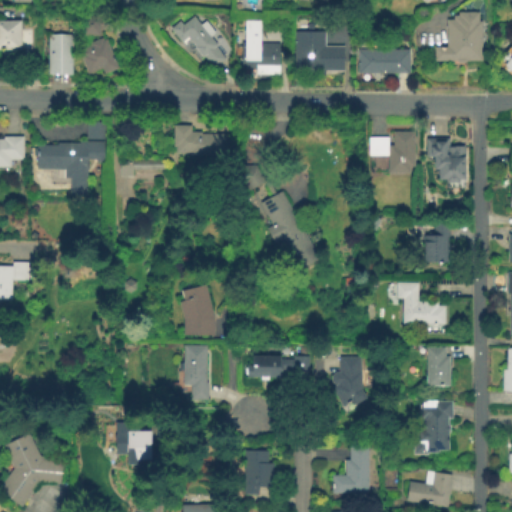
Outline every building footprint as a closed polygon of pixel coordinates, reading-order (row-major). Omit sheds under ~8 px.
[(482,60),(433,61),(433,47),(445,47),(445,20),(451,20),(451,16),(457,16),(457,12),(476,12),(476,21),(482,21),(482,60)] [(99,35),(80,35),(80,17),(99,18),(99,35)] [(211,69),(185,37),(180,42),(169,29),(178,21),(182,26),(192,17),(199,26),(204,21),(214,33),(209,38),(225,57),(211,69)] [(29,49),(0,49),(0,20),(19,20),(20,30),(29,29),(29,49)] [(279,76),(254,76),(254,69),(240,69),(239,42),(244,42),(243,20),(259,20),(260,43),(278,43),(279,76)] [(341,71),(320,71),(320,77),(303,77),(303,64),(293,64),(294,31),(323,32),(323,47),(342,47),(341,71)] [(71,75),(46,75),(46,34),(70,34),(71,75)] [(117,68),(102,75),(99,68),(88,73),(76,50),(100,38),(101,41),(104,40),(117,68)] [(407,73),(356,72),(356,50),(407,50),(407,73)] [(511,72),(502,65),(511,52),(511,72)] [(40,65),(40,80),(27,79),(27,65),(40,65)] [(102,139),(103,121),(85,120),(84,138),(102,139)] [(175,153),(175,146),(172,146),(172,124),(189,124),(189,131),(199,131),(199,134),(229,134),(229,156),(188,156),(188,153),(175,153)] [(413,173),(386,173),(386,156),(367,156),(367,137),(386,137),(386,146),(392,146),(392,132),(413,132),(413,173)] [(0,169),(0,141),(2,141),(2,137),(21,136),(22,159),(9,159),(9,169),(0,169)] [(85,199),(68,199),(68,178),(62,178),(62,169),(35,169),(35,145),(56,145),(56,142),(79,143),(79,137),(85,137),(85,141),(102,142),(102,162),(86,161),(85,199)] [(465,178),(457,178),(457,183),(445,183),(445,179),(438,179),(438,169),(433,169),(432,156),(424,157),(424,138),(448,138),(448,146),(465,146),(465,178)] [(164,171),(132,171),(132,177),(119,177),(119,158),(164,158),(164,171)] [(233,166),(254,165),(260,176),(265,173),(276,193),(280,190),(319,260),(298,271),(281,241),(273,245),(264,228),(269,225),(257,205),(271,197),(263,182),(247,191),(233,166)] [(448,263),(420,263),(420,236),(432,236),(432,222),(448,222),(448,263)] [(0,300),(0,267),(10,267),(10,262),(24,263),(24,282),(10,282),(10,301),(0,300)] [(443,327),(401,325),(401,299),(394,299),(394,282),(417,283),(416,302),(437,302),(436,307),(443,307),(443,327)] [(213,318),(213,336),(182,336),(181,320),(176,303),(183,301),(180,291),(203,284),(213,318)] [(206,401),(189,401),(189,386),(181,386),(181,345),(206,345),(206,401)] [(447,388),(425,387),(425,347),(444,347),(444,358),(448,358),(447,388)] [(511,395),(500,395),(500,370),(505,370),(505,348),(511,348),(511,395)] [(245,378),(245,365),(251,366),(251,355),(280,356),(280,360),(291,361),(291,356),(305,357),(305,380),(245,378)] [(337,372),(337,357),(359,358),(359,388),(365,398),(344,413),(329,391),(334,388),(328,379),(337,372)] [(411,457),(411,441),(415,441),(415,431),(422,431),(422,420),(417,419),(417,406),(421,406),(421,401),(450,402),(450,419),(446,419),(445,451),(437,451),(437,454),(426,453),(425,457),(411,457)] [(176,414),(176,437),(211,437),(211,414),(176,414)] [(150,459),(126,460),(126,432),(149,431),(150,459)] [(37,456),(61,459),(58,486),(35,484),(19,507),(0,493),(0,485),(11,470),(0,446),(28,434),(37,456)] [(330,496),(330,477),(343,477),(343,461),(347,461),(347,446),(367,445),(367,495),(330,496)] [(257,497),(241,497),(242,452),(267,452),(267,464),(272,465),(271,488),(257,488),(257,497)] [(445,509),(404,502),(407,483),(422,485),(424,472),(451,477),(445,509)] [(179,504),(178,511),(213,511),(213,503),(179,504)]
